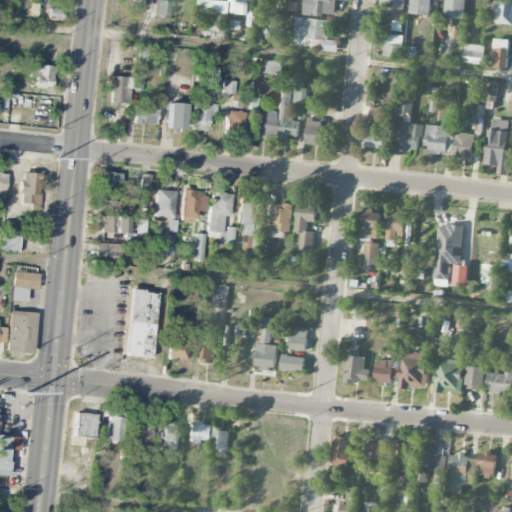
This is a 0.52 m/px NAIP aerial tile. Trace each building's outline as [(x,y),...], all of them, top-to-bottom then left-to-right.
[(169,16),(169,1),(156,0),(155,15),(169,16)] [(230,0),(230,14),(249,16),(249,0),(230,0)] [(305,0),(305,15),(335,16),(335,0),(305,0)] [(382,0),(382,8),(406,9),(406,0),(382,0)] [(431,0),(411,0),(411,15),(431,16),(431,0)] [(446,0),(446,19),(466,20),(466,0),(446,0)] [(511,0),(497,0),(496,25),(511,24),(511,0)] [(197,14),(229,15),(229,2),(198,1),(197,14)] [(61,18),(61,9),(48,9),(48,18),(61,18)] [(331,20),(296,18),(295,38),(301,38),(300,49),(338,51),(338,41),(329,41),(331,20)] [(403,58),(403,36),(386,35),(385,57),(403,58)] [(508,69),(509,40),(494,40),(493,68),(508,69)] [(147,46),(138,45),(136,65),(146,66),(147,46)] [(483,46),(465,45),(464,64),(483,64),(483,46)] [(280,74),(280,62),(264,61),(264,74),(280,74)] [(35,77),(34,87),(49,89),(53,67),(30,63),(28,76),(35,77)] [(129,104),(130,77),(111,76),(110,103),(129,104)] [(237,81),(222,80),(222,93),(237,94),(237,81)] [(260,82),(252,81),(250,108),(258,109),(260,82)] [(306,89),(280,87),(277,138),(298,139),(298,121),(293,121),(294,103),(306,104),(306,89)] [(399,116),(411,117),(411,100),(400,99),(399,116)] [(216,117),(217,103),(191,102),(190,130),(207,131),(208,117),(216,117)] [(167,129),(185,130),(186,104),(168,103),(167,129)] [(133,123),(156,125),(157,108),(134,107),(133,123)] [(321,145),(322,108),(307,108),(306,145),(321,145)] [(370,121),(385,122),(386,109),(371,108),(370,121)] [(255,134),(273,135),(274,111),(256,110),(255,134)] [(243,135),(244,111),(224,111),(223,134),(243,135)] [(486,165),(499,166),(498,175),(508,176),(510,157),(507,157),(510,121),(490,120),(486,165)] [(400,151),(420,152),(421,125),(402,124),(400,151)] [(452,128),(428,125),(425,152),(449,154),(452,128)] [(384,149),(384,130),(367,129),(367,149),(384,149)] [(474,135),(456,133),(454,159),(472,160),(474,135)] [(37,204),(39,174),(20,172),(19,203),(37,204)] [(120,188),(120,173),(103,172),(102,188),(120,188)] [(141,188),(149,188),(150,174),(141,174),(141,188)] [(153,218),(173,218),(174,191),(155,190),(153,218)] [(197,211),(205,211),(206,192),(181,191),(180,220),(197,221),(197,211)] [(234,227),(223,226),(224,215),(229,215),(230,194),(210,192),(206,237),(217,238),(216,244),(232,245),(234,227)] [(246,224),(243,253),(255,254),(256,248),(262,248),(264,214),(256,214),(257,197),(239,196),(237,224),(246,224)] [(114,208),(114,199),(98,200),(98,209),(114,208)] [(275,224),(267,224),(266,236),(290,237),(292,205),(276,204),(275,224)] [(316,223),(318,208),(298,205),(295,233),(301,233),(299,250),(313,252),(315,232),(308,231),(309,223),(316,223)] [(362,211),(361,238),(379,239),(380,211),(362,211)] [(404,215),(388,214),(388,246),(404,247),(404,215)] [(114,216),(98,216),(98,232),(128,232),(128,216),(114,216)] [(461,266),(464,227),(439,225),(434,279),(454,280),(453,287),(467,288),(469,266),(461,266)] [(201,260),(203,234),(193,234),(192,260),(201,260)] [(0,236),(0,251),(17,252),(18,236),(0,236)] [(95,259),(120,261),(120,244),(95,243),(95,259)] [(378,266),(379,244),(364,243),(363,266),(378,266)] [(500,272),(511,273),(511,254),(503,254),(500,272)] [(410,263),(397,263),(397,272),(410,272),(410,263)] [(38,273),(12,272),(11,288),(37,288),(38,273)] [(151,358),(157,292),(129,290),(123,356),(151,358)] [(34,312),(8,312),(7,353),(33,354),(34,312)] [(272,346),(273,319),(261,318),(259,369),(277,369),(278,346),(272,346)] [(217,364),(219,327),(209,326),(209,341),(200,340),(199,363),(217,364)] [(289,349),(306,352),(309,330),(293,327),(289,349)] [(168,360),(186,360),(187,342),(169,342),(168,360)] [(425,391),(429,355),(405,352),(400,388),(425,391)] [(370,370),(365,370),(366,355),(346,354),(345,383),(356,384),(356,381),(369,382),(370,370)] [(305,357),(282,356),(281,371),(304,372),(305,357)] [(464,362),(440,358),(436,391),(460,395),(464,362)] [(393,361),(376,361),(375,384),(392,385),(393,361)] [(485,367),(467,366),(466,389),(484,389),(485,367)] [(511,373),(488,373),(487,393),(511,393),(511,373)] [(73,437),(95,438),(95,415),(74,414),(73,437)] [(122,416),(106,417),(107,442),(123,442),(122,416)] [(151,446),(152,421),(132,420),(131,444),(151,446)] [(178,449),(179,425),(162,424),(161,449),(178,449)] [(211,443),(212,424),(195,424),(194,442),(211,443)] [(214,455),(228,456),(229,430),(215,430),(214,455)] [(0,475),(7,476),(8,450),(18,450),(19,437),(0,435),(0,475)] [(348,469),(354,439),(336,436),(330,466),(348,469)] [(373,468),(380,469),(386,446),(366,441),(362,458),(374,461),(373,468)] [(406,468),(407,444),(394,444),(393,468),(406,468)] [(422,473),(444,474),(445,458),(439,458),(439,447),(423,447),(422,473)] [(498,454),(480,453),(479,475),(496,477),(498,454)] [(450,455),(449,493),(466,494),(466,486),(476,486),(477,459),(465,458),(465,455),(450,455)] [(435,488),(443,489),(445,477),(437,476),(435,488)] [(353,511),(354,500),(346,500),(346,506),(335,505),(334,511),(353,511)] [(378,511),(378,509),(374,509),(374,504),(365,503),(364,511),(378,511)]
